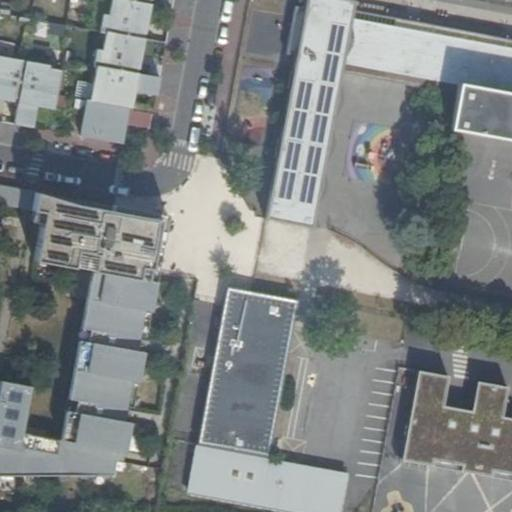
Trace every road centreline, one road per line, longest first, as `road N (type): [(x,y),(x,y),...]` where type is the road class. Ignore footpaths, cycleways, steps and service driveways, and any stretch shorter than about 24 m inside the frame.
road 1 (residential): [(0,155),(132,178),(168,172),(185,147),(216,0)]
road 2 (unknown): [(14,311),(35,161),(56,108),(77,0)]
